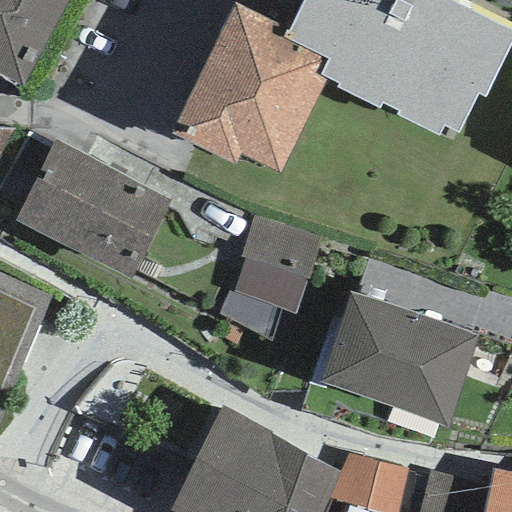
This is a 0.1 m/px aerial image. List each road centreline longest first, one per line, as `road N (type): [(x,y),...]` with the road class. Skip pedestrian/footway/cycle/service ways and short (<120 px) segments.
road 1 (residential): [(5,481),(104,319),(144,321),(275,406)]
road 2 (residential): [(0,113),(106,119),(175,0)]
